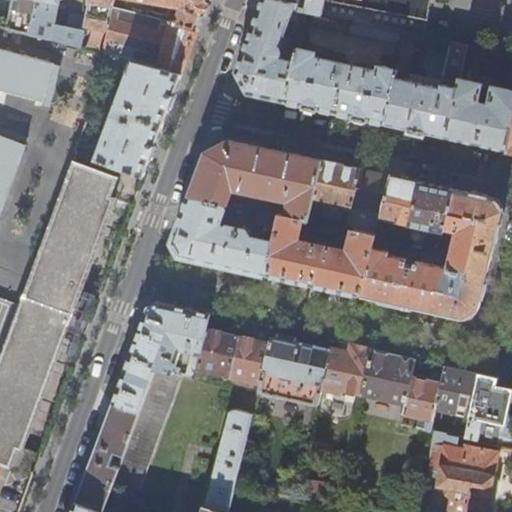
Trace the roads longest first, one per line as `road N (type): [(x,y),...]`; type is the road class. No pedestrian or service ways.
road 1 (residential): [(511,285),(493,329),(457,343),(136,270)]
road 2 (residential): [(199,106),(511,175)]
road 3 (residential): [(53,511),(136,270)]
road 4 (residential): [(136,270),(199,106)]
